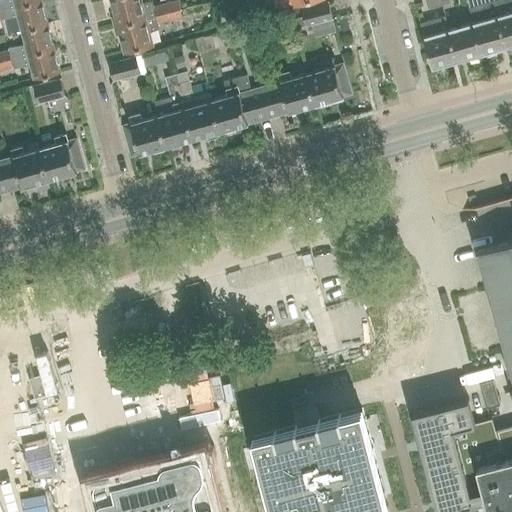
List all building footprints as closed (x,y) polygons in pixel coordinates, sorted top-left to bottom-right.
[(0,17),(0,8),(34,0),(0,0),(0,17),(0,18),(0,17)] [(22,29),(48,22),(42,0),(34,0),(0,8),(0,17),(0,18),(1,20),(12,17),(18,15),(22,29)] [(140,0),(112,0),(116,15),(113,16),(115,24),(156,14),(158,21),(158,22),(170,19),(166,3),(154,6),(153,1),(141,4),(140,0)] [(177,0),(166,3),(170,19),(182,16),(178,0),(177,0)] [(469,7),(474,21),(483,53),(486,52),(487,56),(488,55),(496,51),(496,49),(507,46),(494,0),(469,7)] [(511,0),(494,0),(507,46),(511,44),(511,0)] [(328,1),(301,7),(306,25),(333,18),(328,1)] [(146,24),(158,21),(156,14),(115,24),(117,33),(120,32),(125,52),(152,45),(146,24)] [(458,60),(449,28),(446,15),(421,22),(424,35),(432,67),(436,66),(438,69),(439,69),(438,68),(447,65),(446,63),(458,60)] [(479,54),(483,53),(474,21),(449,28),(458,60),(469,56),(470,59),(479,57),(479,58),(480,58),(479,54)] [(10,57),(54,46),(48,22),(22,29),(25,43),(19,44),(19,45),(8,48),(8,49),(10,57)] [(34,78),(60,71),(54,46),(10,57),(13,66),(12,66),(13,68),(24,65),(24,64),(30,63),(34,78)] [(0,66),(1,69),(12,66),(13,66),(10,57),(8,49),(0,51),(0,66)] [(154,54),(143,58),(146,66),(157,63),(154,54)] [(113,80),(114,80),(140,73),(136,55),(109,62),(113,80)] [(307,72),(316,104),(318,103),(319,104),(331,100),(352,94),(344,62),(334,65),(333,58),(321,62),(323,68),(307,72)] [(195,103),(193,96),(189,80),(187,70),(176,73),(178,83),(194,138),(206,134),(206,136),(219,132),(219,131),(221,130),(212,99),(195,103)] [(316,104),(307,72),(290,77),(289,71),(278,74),(279,80),(259,86),(268,117),(301,108),(301,109),(314,105),(314,104),(316,104)] [(182,141),(194,138),(178,83),(176,73),(165,76),(170,96),(155,101),(158,114),(167,145),(169,145),(170,146),(183,142),(182,141)] [(259,86),(251,88),(247,74),(224,80),(226,88),(228,94),(212,99),(221,130),(223,129),(224,131),(236,127),(236,126),(268,117),(259,86)] [(65,95),(60,78),(60,77),(33,84),(38,102),(65,95)] [(167,145),(158,114),(141,118),(140,112),(129,115),(130,121),(122,124),(131,155),(152,149),(153,150),(166,147),(165,146),(167,145)] [(40,147),(49,179),(52,178),(52,179),(64,175),(64,174),(86,168),(77,136),(68,139),(66,133),(54,136),(56,142),(40,147)] [(49,179),(40,147),(24,151),(22,145),(11,148),(13,154),(0,157),(0,192),(34,183),(34,184),(48,180),(47,179),(49,179)] [(511,239),(477,250),(511,371),(511,239)] [(480,384),(486,408),(500,404),(494,380),(480,384)] [(415,412),(413,412),(414,415),(418,431),(439,511),(461,505),(462,511),(511,511),(511,390),(511,391),(511,395),(511,424),(495,429),(500,447),(485,451),(488,463),(476,466),(481,488),(469,491),(457,445),(462,444),(460,437),(456,438),(453,427),(454,427),(472,423),(474,422),(474,420),(469,400),(468,398),(466,398),(447,403),(445,404),(436,406),(434,407),(415,412)] [(294,426),(252,436),(255,446),(259,463),(271,511),(381,511),(379,502),(386,500),(380,479),(364,417),(362,408),(320,419),(294,426)] [(97,479),(93,480),(94,485),(94,486),(94,488),(100,511),(216,511),(203,460),(202,458),(201,457),(200,452),(196,454),(194,454),(193,454),(145,466),(144,462),(138,464),(136,465),(134,466),(133,467),(132,469),(130,470),(128,471),(100,478),(98,479),(97,479)]
